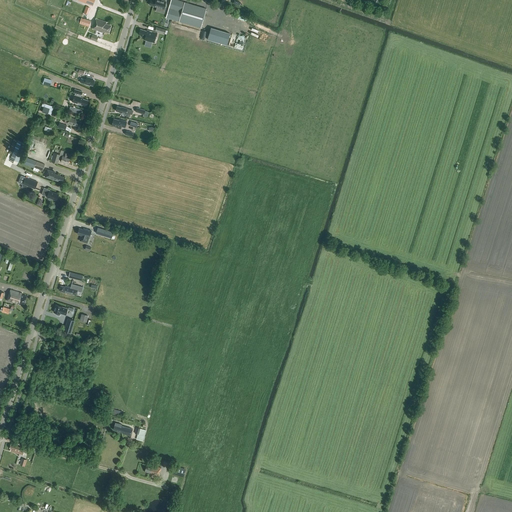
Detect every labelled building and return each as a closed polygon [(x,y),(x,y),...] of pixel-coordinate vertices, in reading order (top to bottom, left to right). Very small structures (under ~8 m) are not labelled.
[(150,0),(149,5),(157,7),(158,7),(160,8),(164,9),(166,1),(163,0),(162,1),(159,0),(150,0)] [(200,28),(206,9),(177,0),(171,0),(166,18),(200,28)] [(89,26),(91,21),(81,18),(79,23),(89,26)] [(109,33),(111,26),(107,24),(106,24),(106,22),(96,18),(92,29),(102,32),(102,31),(109,33)] [(230,33),(211,28),(207,39),(226,45),(230,33)] [(140,29),(139,34),(140,35),(140,36),(145,37),(144,40),(154,43),(157,33),(147,30),(147,31),(140,29)] [(94,80),(93,80),(93,78),(87,77),(86,80),(81,78),(80,82),(85,84),(90,86),(90,84),(93,85),(94,80)] [(81,95),(82,91),(74,89),(73,92),(75,93),(75,95),(74,95),(72,102),(86,106),(88,100),(83,98),(80,97),(81,95)] [(42,106),(44,107),(42,112),(48,114),(48,113),(51,114),(54,107),(43,103),(42,106)] [(121,107),(117,106),(116,111),(120,112),(119,112),(121,113),(122,114),(123,114),(124,114),(125,114),(125,116),(129,117),(130,114),(132,114),(133,110),(127,109),(127,108),(121,107)] [(147,116),(149,111),(145,110),(137,107),(136,111),(144,114),(143,115),(147,116)] [(80,126),(81,122),(76,120),(76,119),(69,117),(67,124),(74,126),(73,128),(74,129),(74,130),(75,130),(76,130),(77,129),(78,127),(78,126),(80,126)] [(119,120),(114,118),(111,125),(117,127),(117,128),(121,129),(121,126),(125,127),(127,122),(119,119),(119,120)] [(18,140),(10,159),(18,162),(26,143),(18,140)] [(67,157),(68,153),(64,152),(62,156),(60,155),(54,153),(51,161),(57,163),(59,159),(61,160),(61,161),(68,164),(70,158),(67,157)] [(42,172),(44,164),(25,157),(22,164),(42,172)] [(62,182),(64,177),(60,176),(54,174),(55,172),(47,169),(45,177),(51,179),(58,181),(59,181),(62,182)] [(25,177),(21,187),(25,189),(27,185),(35,189),(37,182),(25,177)] [(52,199),(56,200),(58,194),(49,191),(50,190),(44,187),(41,194),(47,196),(47,197),(49,197),(48,198),(49,200),(51,200),(52,200),(52,199)] [(98,227),(96,233),(112,238),(114,232),(98,227)] [(83,229),(79,228),(77,234),(81,235),(79,241),(87,244),(91,231),(84,228),(83,229)] [(81,292),(83,287),(71,284),(70,287),(65,285),(65,287),(61,286),(60,290),(61,290),(60,292),(72,295),(72,294),(76,295),(78,291),(81,292)] [(24,304),(25,300),(27,296),(21,295),(22,293),(10,290),(7,301),(18,304),(18,302),(24,304)] [(56,305),(53,312),(57,313),(56,315),(59,316),(60,313),(62,313),(62,314),(65,314),(66,315),(68,309),(64,307),(62,307),(56,305)] [(80,320),(87,322),(88,315),(81,313),(80,320)] [(68,318),(64,331),(71,333),(75,320),(68,318)] [(121,425),(121,424),(115,422),(114,425),(113,429),(118,431),(118,432),(123,433),(122,434),(130,436),(132,429),(121,425)] [(143,441),(146,430),(136,427),(135,433),(137,434),(136,439),(143,441)] [(23,455),(25,448),(11,444),(9,448),(11,448),(10,451),(23,455)] [(152,466),(146,465),(145,472),(159,475),(161,468),(152,465),(152,466)] [(183,477),(185,470),(172,466),(170,473),(183,477)]
